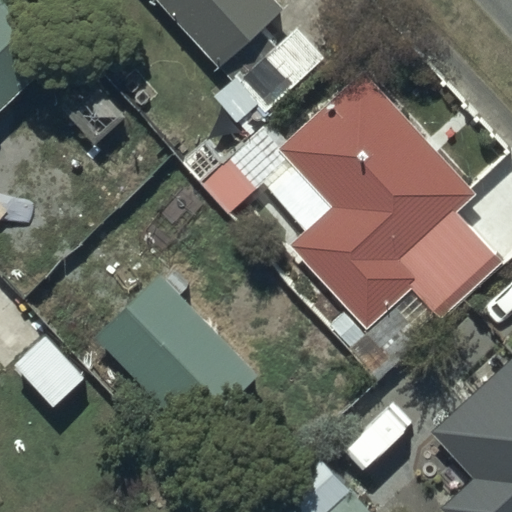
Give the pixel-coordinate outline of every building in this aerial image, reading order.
[(0,0),(0,98),(60,40),(20,0),(0,0)] [(168,0),(234,74),(237,72),(264,103),(328,47),(300,14),(275,36),(258,17),(276,0),(168,0)] [(475,182),(361,56),(277,132),(334,195),(288,237),(365,323),(413,280),(438,308),(503,250),(456,199),(475,182)] [(258,361),(160,260),(96,322),(193,423),(258,361)] [(511,511),(511,354),(434,423),(475,469),(441,498),(452,511),(511,511)] [(374,511),(379,507),(315,441),(254,500),(265,511),(374,511)]
